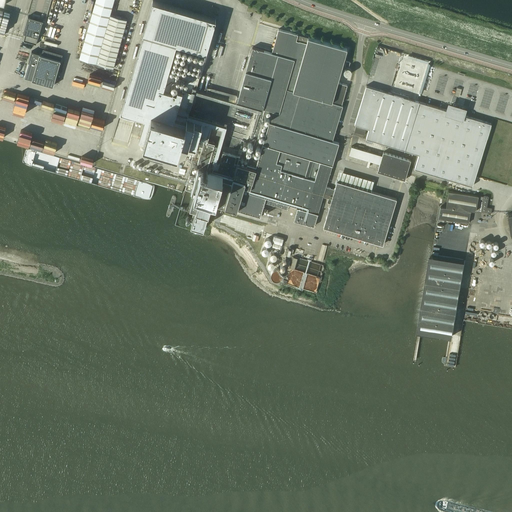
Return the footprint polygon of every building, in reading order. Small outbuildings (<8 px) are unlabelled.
[(110,15),(114,0),(95,0),(79,58),(113,67),(127,19),(110,15)] [(216,19),(153,1),(121,111),(145,118),(139,138),(178,150),(181,139),(196,143),(202,122),(187,118),(216,19)] [(28,16),(23,33),(26,33),(24,41),(36,44),(43,20),(28,16)] [(298,34),(296,40),(291,58),(252,47),(237,100),(259,107),(250,136),(255,138),(250,155),(246,166),(237,163),(239,157),(223,152),(218,168),(209,166),(211,158),(211,159),(212,156),(214,156),(217,145),(215,144),(215,143),(204,140),(205,139),(201,138),(198,146),(201,147),(199,154),(204,156),(196,185),(194,184),(193,187),(195,187),(192,197),(198,198),(191,223),(204,227),(209,207),(213,208),(215,204),(260,217),(265,203),(287,209),(289,204),(298,207),(294,220),(314,226),(332,164),(333,165),(339,142),(332,140),(343,105),(331,102),(342,65),(347,48),(298,34)] [(29,62),(24,77),(53,86),(60,63),(61,60),(60,60),(41,54),(40,54),(40,53),(32,51),(28,62),(29,62)] [(107,74),(118,77),(120,70),(109,67),(107,74)] [(363,95),(355,124),(369,128),(366,138),(405,150),(420,102),(366,85),(363,95)] [(19,108),(38,112),(40,101),(23,97),(21,107),(17,106),(16,110),(18,111),(19,108)] [(420,102),(405,150),(419,154),(414,168),(472,186),(491,123),(462,114),(464,109),(450,105),(448,110),(420,102)] [(46,117),(83,126),(85,117),(48,108),(46,117)] [(349,154),(380,163),(382,155),(351,146),(349,154)] [(383,152),(382,155),(380,163),(377,172),(405,180),(411,160),(383,152)] [(396,198),(337,181),(323,227),(383,244),(396,198)] [(478,196),(448,191),(446,207),(440,206),(438,218),(468,223),(470,210),(476,211),(478,196)] [(488,196),(484,196),(481,211),(491,213),(491,208),(487,207),(488,196)] [(281,249),(283,238),(271,236),(270,242),(271,242),(271,248),(281,249)] [(318,260),(323,261),(327,245),(322,244),(318,260)] [(267,250),(267,259),(275,259),(275,254),(272,254),(272,250),(267,250)] [(463,260),(431,255),(419,331),(451,337),(463,260)] [(310,266),(311,266),(310,269),(316,272),(319,265),(311,262),(310,266)]
